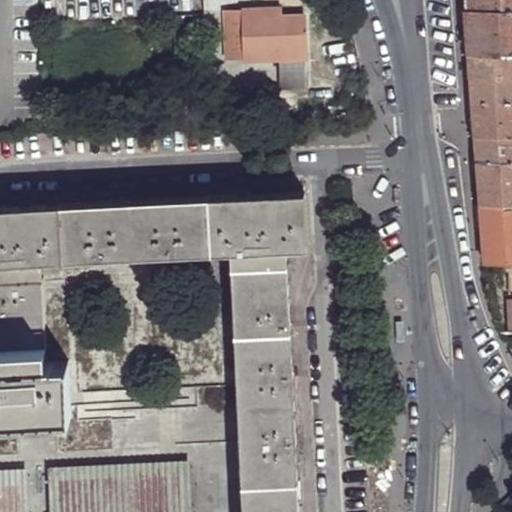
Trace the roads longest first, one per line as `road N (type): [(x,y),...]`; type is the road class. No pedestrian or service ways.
road 1 (residential): [(471,418),(447,256),(416,125)]
road 2 (residential): [(416,125),(425,358)]
road 3 (residential): [(425,358),(423,511)]
road 4 (residential): [(394,0),(416,125)]
